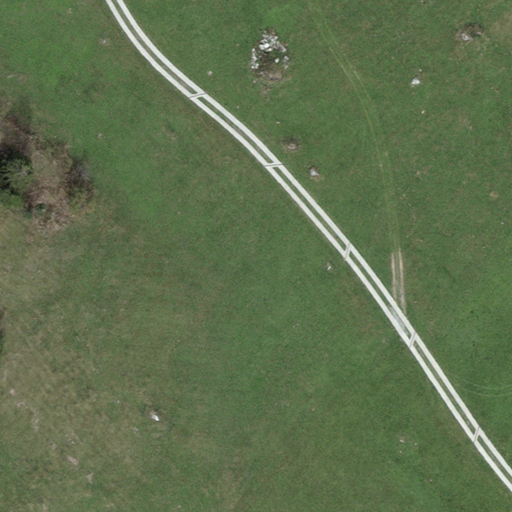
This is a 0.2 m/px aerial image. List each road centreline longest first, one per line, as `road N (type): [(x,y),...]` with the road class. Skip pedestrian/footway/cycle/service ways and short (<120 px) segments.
road 1 (track): [(511,481),(345,249),(269,162),(150,55),(113,0)]
road 2 (track): [(400,320),(389,208),(365,110),(314,0)]
